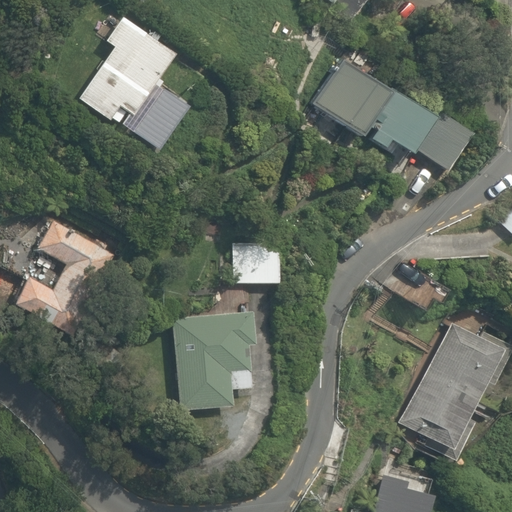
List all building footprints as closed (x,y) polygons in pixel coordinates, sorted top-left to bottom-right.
[(172,53),(118,15),(98,43),(110,52),(76,101),(105,122),(115,108),(128,118),(150,86),(155,89),(161,81),(155,77),(172,53)] [(359,141),(393,87),(344,56),(310,109),(359,141)] [(409,148),(432,112),(393,87),(359,141),(379,153),(384,146),(403,158),(409,148)] [(432,112),(409,148),(444,171),(467,135),(432,112)] [(511,199),(492,221),(511,239),(511,199)] [(51,212),(34,248),(62,260),(57,271),(29,259),(7,308),(74,339),(118,242),(51,212)] [(279,244),(230,242),(228,283),(277,285),(279,244)] [(489,391),(511,350),(511,344),(453,311),(391,421),(445,451),(482,386),(489,391)] [(253,387),(251,312),(167,314),(170,416),(227,414),(226,388),(253,387)] [(422,511),(430,485),(377,471),(366,511),(422,511)]
